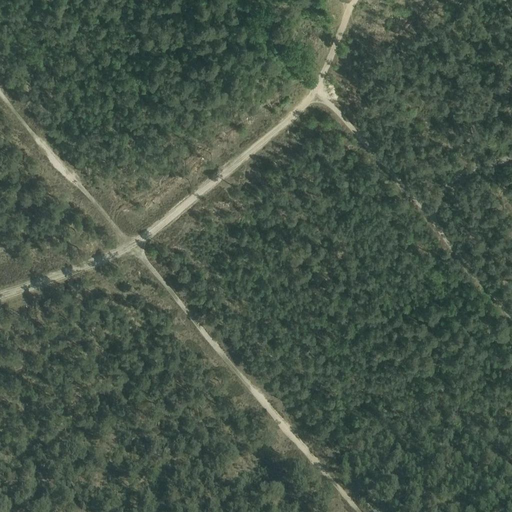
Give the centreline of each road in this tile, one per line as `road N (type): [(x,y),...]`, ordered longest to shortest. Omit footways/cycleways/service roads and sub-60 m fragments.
road 1 (track): [(358,511),(132,246)]
road 2 (track): [(314,89),(290,118),(132,246)]
road 3 (track): [(132,246),(0,95)]
road 4 (track): [(314,89),(425,211)]
road 5 (track): [(132,246),(0,293)]
road 6 (track): [(425,211),(511,319)]
